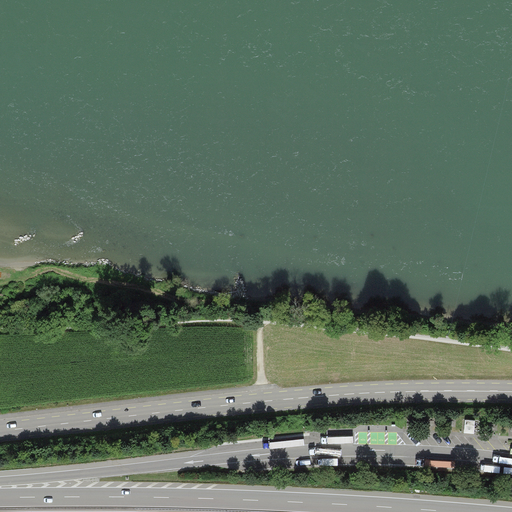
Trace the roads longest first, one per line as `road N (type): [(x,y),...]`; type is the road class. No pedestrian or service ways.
road 1 (primary): [(0,430),(355,393),(511,391)]
road 2 (motorway): [(465,511),(0,497)]
road 3 (motorway): [(234,456),(0,483)]
